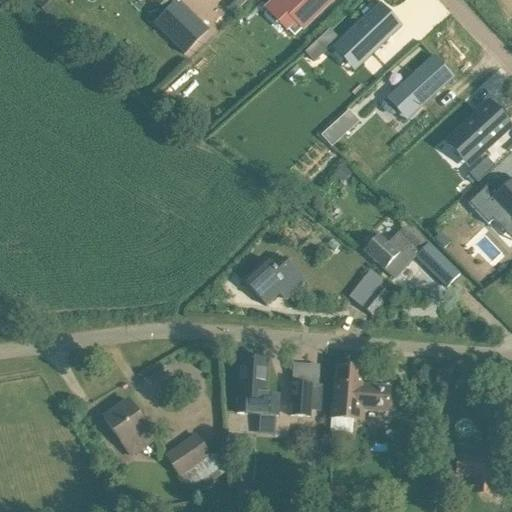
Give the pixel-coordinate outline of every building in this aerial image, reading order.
[(156,0),(156,1),(167,11),(175,3),(176,4),(179,0),(156,0)] [(283,0),(279,4),(300,25),(322,4),(325,7),(331,0),(283,0)] [(363,65),(402,27),(381,5),(342,42),(363,65)] [(326,51),(318,42),(306,53),(314,62),(326,51)] [(221,56),(210,44),(189,65),(200,76),(221,56)] [(434,56),(394,95),(416,117),(456,79),(434,56)] [(490,103),(454,135),(476,159),(511,126),(490,103)] [(334,126),(344,136),(359,123),(349,112),(334,126)] [(341,183),(351,174),(343,166),(334,176),(341,183)] [(420,197),(407,185),(395,173),(383,185),(396,197),(408,209),(420,197)] [(511,221),(511,179),(487,203),(478,195),(468,204),(488,226),(503,212),(511,221)] [(434,239),(443,248),(444,249),(450,243),(440,234),(434,239)] [(398,254),(378,236),(364,252),(394,280),(415,257),(404,247),(398,254)] [(417,255),(418,257),(447,288),(460,275),(428,244),(417,255)] [(273,268),(266,261),(243,282),(266,306),(281,293),(286,298),(285,299),(286,300),(307,281),(284,257),(273,268)] [(382,282),(369,298),(361,308),(372,317),(393,291),(382,282)] [(237,414),(278,416),(279,401),(265,401),(268,361),(240,360),(237,414)] [(331,424),(331,433),(350,435),(351,422),(363,423),(364,411),(387,413),(390,387),(362,384),(364,370),(336,367),(331,424)] [(290,417),(310,418),(312,386),(292,384),(290,417)] [(104,418),(110,426),(131,457),(156,440),(129,401),(104,418)] [(166,457),(180,477),(193,496),(225,474),(221,456),(210,456),(196,436),(166,457)] [(458,452),(455,478),(473,480),(471,494),(494,497),(499,457),(458,452)] [(342,511),(344,488),(329,487),(327,511),(342,511)] [(144,495),(125,491),(122,504),(141,508),(144,495)]
